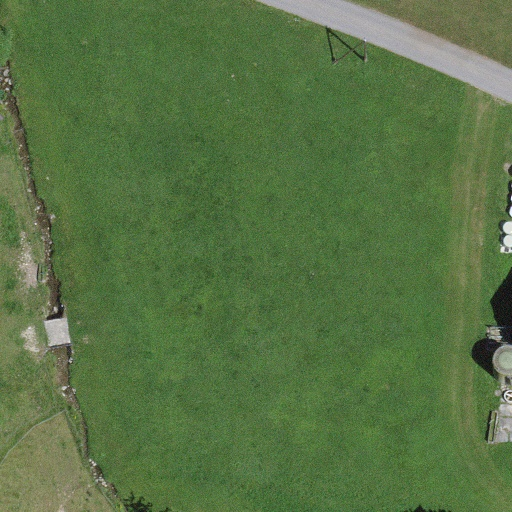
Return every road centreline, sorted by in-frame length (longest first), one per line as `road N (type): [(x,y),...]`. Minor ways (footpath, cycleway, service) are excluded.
road 1 (track): [(511,276),(388,284),(0,343)]
road 2 (unclassified): [(511,92),(272,0)]
